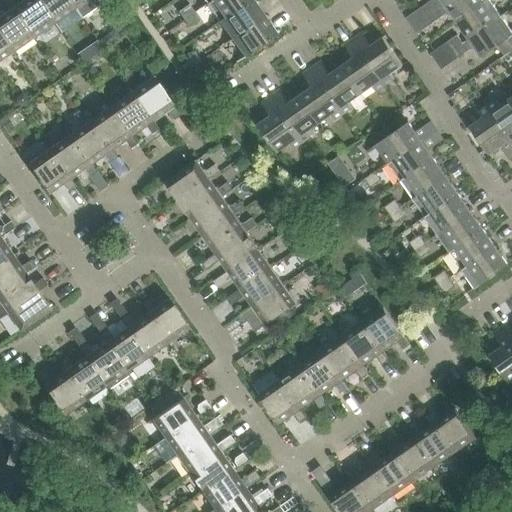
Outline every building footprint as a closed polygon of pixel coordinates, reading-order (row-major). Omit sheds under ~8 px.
[(33,37),(53,22),(38,0),(22,0),(20,2),(18,0),(7,0),(12,7),(33,37)] [(38,0),(53,22),(54,22),(60,31),(80,17),(74,8),(68,0),(38,0)] [(102,2),(100,0),(68,0),(74,8),(75,7),(81,16),(102,2)] [(219,21),(248,0),(211,0),(207,3),(219,21)] [(231,39),(265,15),(253,0),(248,0),(219,21),(231,39)] [(428,15),(449,0),(431,0),(422,7),(428,15)] [(457,21),(486,0),(449,0),(428,15),(433,23),(450,11),(457,21)] [(469,39),(502,16),(491,0),(486,0),(457,21),(469,39)] [(184,19),(194,12),(189,4),(178,11),(184,19)] [(0,33),(12,51),(33,37),(12,7),(0,15),(0,33)] [(189,27),(200,20),(194,12),(184,19),(189,27)] [(231,39),(244,57),(277,34),(265,15),(231,39)] [(458,58),(475,47),(482,57),(499,45),(505,55),(511,50),(511,29),(502,16),(469,39),(463,43),(453,50),(458,58)] [(353,39),(385,84),(395,78),(391,73),(404,65),(384,36),(371,44),(363,32),(353,39)] [(0,59),(12,51),(0,33),(0,59)] [(453,50),(463,43),(458,35),(447,42),(453,50)] [(98,41),(103,49),(111,43),(108,39),(103,38),(98,41)] [(376,91),(385,84),(353,39),(344,45),(353,57),(341,65),(361,94),(373,86),(376,91)] [(193,50),(184,56),(185,57),(189,63),(190,65),(199,58),(193,50)] [(361,94),(341,65),(330,73),(322,61),(312,68),(344,113),(354,107),(350,102),(361,94)] [(193,69),(194,70),(200,79),(210,72),(203,63),(193,69)] [(335,120),(344,113),(312,68),(303,74),(312,86),(300,94),(320,123),(332,115),(335,120)] [(132,90),(153,120),(166,111),(172,119),(180,114),(153,76),(132,90)] [(159,128),(153,120),(132,90),(111,105),(132,134),(145,125),(151,133),(159,128)] [(320,123),(300,94),(289,102),(281,90),(271,96),(303,142),(312,136),(309,131),(320,123)] [(28,101),(22,92),(13,99),(20,108),(28,101)] [(294,148),(303,142),(271,96),(262,103),(271,115),(258,124),(278,152),(290,144),(294,148)] [(511,96),(500,104),(497,100),(488,106),(511,140),(511,96)] [(138,143),(132,134),(111,105),(91,119),(111,149),(125,139),(130,148),(138,143)] [(511,158),(511,157),(511,140),(488,106),(479,112),(482,117),(470,126),(490,154),(502,146),(511,158)] [(6,116),(0,120),(0,122),(5,130),(12,125),(6,116)] [(117,157),(111,149),(91,119),(70,134),(91,163),(104,154),(110,162),(117,157)] [(389,163),(422,140),(409,121),(376,144),(389,163)] [(96,172),(91,163),(70,134),(49,148),(70,178),(83,168),(89,177),(96,172)] [(401,181),(434,158),(422,140),(389,163),(401,181)] [(76,186),(70,178),(49,148),(28,163),(48,193),(63,183),(68,191),(76,186)] [(340,155),(329,162),(337,174),(348,166),(340,155)] [(413,199),(446,175),(434,158),(401,181),(413,199)] [(179,199),(220,171),(215,164),(208,169),(204,168),(198,160),(167,181),(179,199)] [(236,171),(241,167),(238,162),(232,166),(236,171)] [(192,217),(233,189),(228,182),(220,187),(216,186),(210,178),(220,171),(179,199),(192,217)] [(376,172),(365,179),(371,187),(382,179),(376,172)] [(426,216),(459,193),(446,175),(413,199),(426,216)] [(204,235),(245,206),(240,200),(233,205),(229,204),(223,196),(233,189),(192,217),(204,235)] [(438,234),(471,211),(459,193),(426,216),(438,234)] [(390,215),(401,207),(396,199),(384,207),(390,215)] [(266,203),(261,207),(264,212),(270,208),(266,203)] [(216,253),(257,224),(252,217),(245,223),(241,222),(235,214),(245,207),(245,206),(204,235),(216,253)] [(401,207),(390,215),(395,222),(407,215),(401,207)] [(450,252),(483,229),(471,211),(438,234),(450,252)] [(0,237),(1,237),(15,227),(11,220),(3,226),(2,230),(0,229),(0,237)] [(262,245),(259,247),(248,231),(257,225),(257,224),(216,253),(202,262),(207,269),(221,260),(229,270),(260,249),(263,247),(262,245)] [(463,270),(496,246),(483,229),(450,252),(463,270)] [(415,250),(426,242),(420,234),(409,242),(415,250)] [(0,263),(13,255),(1,237),(0,237),(0,263)] [(426,242),(415,250),(420,258),(431,250),(426,242)] [(463,270),(465,273),(475,288),(509,265),(496,246),(463,270)] [(229,270),(215,280),(219,287),(233,277),(241,288),(272,266),(273,268),(276,266),(274,262),(270,264),(260,249),(229,270)] [(13,255),(0,263),(0,289),(25,272),(35,266),(30,259),(21,266),(13,255)] [(284,284),(273,268),(272,266),(241,288),(227,298),(231,305),(246,295),(253,306),(284,284)] [(440,286),(451,278),(445,270),(434,277),(440,286)] [(0,316),(47,283),(43,277),(33,284),(25,272),(0,289),(0,316)] [(361,273),(350,280),(357,290),(367,282),(361,273)] [(451,278),(440,286),(445,293),(456,286),(451,278)] [(322,283),(315,288),(323,299),(330,294),(333,292),(325,281),(322,283)] [(47,283),(7,312),(13,321),(20,330),(51,309),(38,290),(47,284),(47,283)] [(253,306),(239,316),(244,322),(247,320),(256,331),(263,326),(268,333),(295,313),(291,307),(303,299),(302,298),(300,300),(299,298),(295,300),(284,284),(253,306)] [(147,312),(168,342),(189,327),(168,297),(154,307),(148,299),(141,304),(147,312)] [(363,321),(384,351),(397,342),(403,350),(411,345),(384,307),(363,321)] [(147,356),(168,342),(147,312),(134,322),(128,313),(121,318),(126,327),(147,356)] [(511,320),(511,321),(503,327),(511,340),(511,320)] [(389,360),(384,351),(363,321),(342,336),(363,365),(376,356),(382,365),(389,360)] [(126,371),(147,356),(126,327),(113,336),(107,328),(100,333),(106,341),(126,371)] [(511,340),(503,327),(493,334),(502,346),(490,354),(510,383),(511,381),(511,340)] [(369,374),(363,365),(342,336),(322,350),(342,380),(355,371),(361,379),(369,374)] [(86,342),(79,347),(85,356),(106,385),(108,388),(128,374),(126,371),(106,341),(99,346),(92,351),(86,342)] [(348,388),(342,380),(322,350),(301,365),(322,394),(335,385),(341,393),(348,388)] [(85,399),(106,385),(85,356),(72,365),(66,357),(59,362),(64,370),(85,399)] [(327,403),(322,394),(301,365),(280,379),(301,409),(314,399),(320,408),(327,403)] [(64,414),(85,399),(64,370),(51,379),(45,371),(37,376),(64,414)] [(307,417),(301,409),(280,379),(259,394),(280,424),(294,414),(299,422),(307,417)] [(506,383),(498,388),(499,389),(503,394),(510,389),(506,383)] [(196,415),(183,397),(184,396),(177,386),(154,402),(161,412),(152,419),(164,437),(196,415)] [(199,413),(209,406),(204,399),(197,405),(196,409),(199,413)] [(433,423),(454,452),(475,437),(455,408),(441,418),(435,409),(428,414),(433,423)] [(196,415),(165,437),(177,455),(208,433),(221,424),(216,416),(203,425),(196,415)] [(433,467),(454,452),(433,423),(420,432),(414,424),(407,429),(413,437),(433,467)] [(189,473),(220,451),(234,441),(230,435),(216,444),(208,433),(177,455),(189,473)] [(413,481),(433,467),(413,437),(399,446),(394,438),(386,443),(392,452),(413,481)] [(189,473),(181,478),(193,496),(201,490),(233,469),(220,451),(189,473)] [(236,466),(247,459),(242,452),(234,458),(233,462),(236,466)] [(373,452),(366,458),(371,466),(392,495),(413,481),(392,452),(385,457),(379,461),(376,456),(373,452)] [(352,467),(345,472),(351,480),(371,510),(374,508),(376,511),(387,511),(396,506),(390,497),(392,495),(371,466),(358,475),(352,467)] [(214,508),(245,486),(259,477),(254,470),(240,480),(233,469),(201,490),(214,508)] [(341,511),(368,511),(371,510),(351,480),(337,489),(332,481),(324,487),(341,511)] [(245,486),(214,508),(208,511),(246,511),(257,504),(271,495),(267,488),(253,498),(245,486)]
